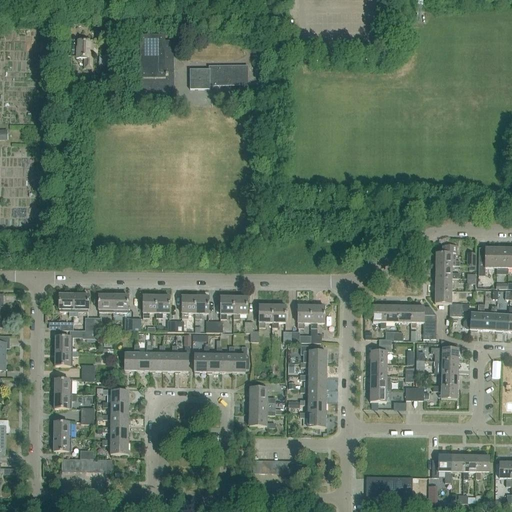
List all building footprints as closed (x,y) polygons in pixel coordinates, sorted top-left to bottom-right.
[(165,37),(139,38),(139,81),(142,81),(142,97),(174,97),(174,43),(165,43),(165,37)] [(90,41),(77,41),(77,50),(76,50),(76,59),(85,59),(85,69),(92,69),(92,55),(90,55),(90,41)] [(113,67),(113,56),(100,56),(100,67),(113,67)] [(112,68),(101,67),(101,80),(112,80),(112,68)] [(190,71),(190,91),(210,91),(210,86),(247,86),(247,68),(209,68),(209,71),(190,71)] [(0,141),(8,141),(8,131),(0,131),(0,141)] [(452,267),(459,267),(459,262),(455,262),(455,255),(456,255),(456,247),(441,247),(441,254),(435,254),(435,267),(452,267)] [(485,269),(496,269),(496,249),(485,249),(485,257),(478,257),(478,278),(484,278),(485,269)] [(496,249),(496,269),(507,269),(507,250),(496,249)] [(469,268),(476,268),(476,255),(467,255),(467,268),(469,268)] [(452,267),(435,267),(435,281),(452,281),(452,279),(460,279),(460,274),(452,274),(452,267)] [(452,281),(435,281),(435,293),(452,292),(452,281)] [(452,292),(435,293),(435,306),(436,306),(449,306),(449,312),(462,312),(462,305),(452,305),(452,292)] [(59,312),(69,313),(69,317),(73,317),(73,313),(74,296),(59,295),(59,312)] [(74,296),(73,313),(73,317),(78,317),(78,312),(88,313),(88,296),(74,296)] [(99,313),(113,313),(113,296),(98,296),(98,311),(99,311),(99,313)] [(113,296),(113,313),(127,313),(127,311),(128,311),(128,297),(113,296)] [(148,314),(156,314),(156,297),(143,297),(143,319),(148,319),(148,314)] [(156,297),(156,314),(156,319),(162,319),(162,314),(169,314),(169,297),(156,297)] [(187,315),(195,315),(195,298),(182,298),(182,320),(187,320),(187,315)] [(195,298),(195,315),(195,320),(200,320),(201,314),(208,315),(209,298),(195,298)] [(226,315),(233,316),(233,298),(220,298),(220,320),(226,320),(226,315)] [(233,298),(233,316),(233,320),(239,321),(239,315),(247,316),(247,299),(233,298)] [(466,330),(469,330),(469,331),(482,331),(483,315),(484,315),(484,306),(478,306),(477,315),(470,314),(470,321),(466,320),(464,322),(463,323),(463,327),(464,329),(466,330)] [(272,324),(272,307),(258,307),(258,329),(265,329),(265,324),(272,324)] [(272,307),(272,324),(272,329),(278,329),(278,324),(285,324),(285,307),(272,307)] [(372,323),(380,323),(380,329),(385,329),(385,323),(386,307),(373,307),(372,323)] [(386,307),(385,323),(398,324),(398,307),(386,307)] [(398,307),(398,324),(410,324),(411,308),(398,307)] [(303,325),(311,325),(311,308),(297,308),(297,330),(303,330),(303,325)] [(311,308),(311,325),(311,344),(322,344),(322,336),(317,336),(317,325),(324,325),(324,308),(311,308)] [(416,324),(423,324),(423,322),(423,316),(434,316),(434,314),(429,308),(424,308),(411,308),(410,324),(410,329),(416,329),(416,324)] [(483,315),(482,331),(495,332),(496,316),(497,308),(491,308),(490,316),(484,315),(483,315)] [(507,333),(508,317),(496,316),(495,332),(507,333)] [(93,320),(93,332),(96,332),(96,334),(101,333),(101,320),(96,320),(93,320)] [(124,333),(132,333),(133,320),(124,320),(124,333)] [(176,333),(176,322),(167,322),(167,333),(176,333)] [(60,331),(70,332),(73,332),(73,323),(60,323),(60,331)] [(214,334),(214,323),(206,323),(206,334),(214,334)] [(95,340),(95,334),(96,334),(96,332),(93,332),(85,332),(82,332),(73,332),(70,332),(70,339),(55,339),(55,353),(72,353),(72,339),(83,339),(83,340),(95,340)] [(292,344),(292,334),(283,334),(283,344),(292,344)] [(9,338),(0,337),(0,370),(7,370),(7,349),(9,349),(9,338)] [(434,363),(458,363),(458,346),(441,342),(441,346),(443,347),(443,350),(430,350),(430,355),(434,356),(434,363)] [(138,373),(138,355),(140,355),(140,347),(135,347),(134,355),(124,355),(120,355),(120,361),(124,361),(124,372),(138,373)] [(308,364),(308,365),(326,365),(326,353),(321,353),(321,347),(300,347),(300,356),(303,356),(303,363),(308,364)] [(371,353),(370,366),(386,366),(386,354),(391,354),(391,347),(379,347),(379,354),(371,353)] [(150,373),(150,355),(152,355),(152,348),(147,348),(147,355),(140,355),(138,355),(138,373),(150,373)] [(163,373),(164,356),(165,356),(165,348),(160,348),(159,356),(152,355),(150,355),(150,373),(163,373)] [(176,373),(176,356),(177,356),(177,348),(172,348),(172,356),(165,356),(164,356),(163,373),(176,373)] [(177,356),(176,356),(176,373),(188,374),(189,356),(190,356),(190,348),(185,348),(185,356),(177,356)] [(208,374),(208,357),(209,357),(210,349),(204,348),(204,357),(195,356),(194,373),(208,374)] [(220,374),(221,357),(222,357),(222,349),(217,349),(217,357),(209,357),(208,357),(208,374),(220,374)] [(232,374),(233,357),(234,357),(234,349),(229,349),(229,357),(222,357),(221,357),(220,374),(232,374)] [(234,357),(233,357),(232,374),(245,375),(245,369),(245,358),(247,358),(247,349),(242,349),(242,357),(234,357)] [(72,353),(55,353),(55,368),(70,368),(72,368),(72,358),(78,358),(78,353),(72,353)] [(326,365),(308,365),(308,364),(303,363),(300,363),(300,368),(308,368),(308,376),(308,377),(326,378),(326,365)] [(458,363),(441,363),(434,363),(434,376),(441,376),(441,375),(457,376),(458,363)] [(370,366),(370,378),(386,378),(386,366),(370,366)] [(81,375),(95,375),(95,367),(82,367),(81,375)] [(441,375),(441,376),(440,387),(457,388),(457,376),(441,375)] [(326,378),(308,377),(308,376),(301,376),(300,381),(308,381),(308,389),(308,390),(326,390),(326,378)] [(390,378),(386,378),(370,378),(370,391),(386,391),(390,391),(390,378)] [(55,396),(72,396),(72,382),(69,382),(69,381),(55,381),(55,396)] [(249,389),(249,403),(267,403),(267,404),(275,404),(275,399),(267,399),(268,390),(265,390),(265,386),(254,386),(254,390),(249,389)] [(457,401),(457,388),(440,387),(433,387),(433,392),(440,392),(440,401),(457,401)] [(326,390),(308,390),(308,389),(300,389),(300,393),(308,393),(308,402),(308,403),(325,403),(326,390)] [(111,404),(111,405),(128,405),(129,393),(112,392),(112,391),(104,391),(97,391),(96,396),(111,396),(111,404)] [(386,404),(386,391),(370,391),(370,404),(386,404)] [(71,410),(71,401),(76,401),(76,396),(72,396),(55,396),(54,410),(69,411),(69,410),(71,410)] [(325,403),(308,403),(308,402),(300,401),(300,407),(308,407),(308,414),(307,415),(325,416),(325,403)] [(267,412),(267,404),(267,403),(249,403),(249,415),(267,415),(267,417),(275,417),(275,416),(281,416),(281,411),(275,411),(275,412),(267,412)] [(128,405),(111,405),(111,404),(103,404),(103,408),(111,409),(111,416),(111,417),(128,418),(128,405)] [(81,418),(94,418),(94,409),(81,409),(81,418)] [(325,416),(307,415),(308,414),(299,414),(299,419),(308,419),(307,429),(325,429),(325,416)] [(267,417),(267,415),(249,415),(249,428),(266,429),(266,430),(275,430),(275,425),(266,425),(267,417)] [(128,418),(111,417),(111,416),(103,416),(103,421),(111,421),(110,429),(110,431),(128,431),(128,418)] [(0,464),(1,464),(1,456),(6,456),(6,434),(8,434),(8,422),(0,422),(0,464)] [(54,424),(54,439),(72,439),(72,424),(54,424)] [(128,431),(110,431),(110,429),(103,429),(103,434),(110,434),(110,441),(110,443),(128,443),(128,431)] [(72,439),(54,439),(54,453),(69,453),(69,452),(71,452),(72,439)] [(128,443),(110,443),(110,441),(102,441),(102,446),(110,446),(110,456),(128,456),(128,443)] [(94,452),(81,452),(81,460),(94,460),(94,452)] [(432,462),(432,465),(431,479),(437,479),(438,473),(444,473),(444,484),(450,484),(450,473),(450,457),(438,457),(438,462),(432,462)] [(450,473),(463,474),(463,457),(450,457),(450,473)] [(476,457),(463,457),(463,474),(463,481),(468,481),(468,474),(475,474),(476,474),(476,457)] [(489,458),(476,457),(476,474),(475,474),(475,481),(480,481),(481,474),(493,474),(493,464),(489,464),(489,458)] [(511,489),(511,481),(510,481),(510,464),(496,464),(495,481),(506,481),(506,489),(511,489)] [(411,479),(366,478),(366,499),(411,500),(411,479)] [(428,499),(428,508),(436,508),(436,499),(428,499)]
